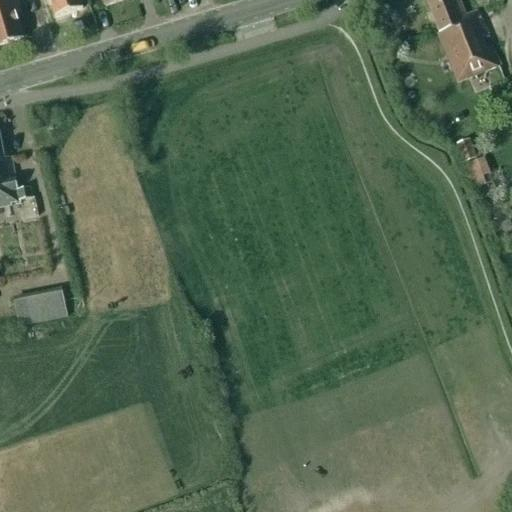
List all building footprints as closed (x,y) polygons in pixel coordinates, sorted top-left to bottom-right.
[(0,47),(24,40),(17,17),(21,16),(16,0),(3,0),(0,1),(0,47)] [(81,0),(51,0),(58,18),(84,10),(81,0)] [(101,0),(105,9),(129,0),(101,0)] [(458,0),(425,0),(440,35),(437,36),(458,85),(500,68),(492,48),(486,51),(482,39),(488,36),(478,13),(465,18),(458,0)] [(47,130),(47,133),(53,132),(52,120),(37,122),(38,131),(47,130)] [(0,140),(0,209),(12,207),(11,205),(15,204),(16,206),(21,205),(20,203),(31,200),(29,190),(17,192),(11,159),(4,161),(0,140)] [(470,141),(456,146),(463,165),(476,160),(470,141)] [(464,167),(472,190),(486,185),(477,162),(464,167)] [(43,296),(14,302),(19,328),(48,322),(43,296)]
